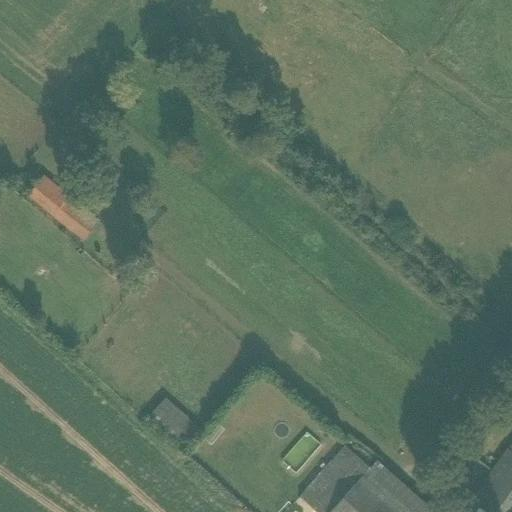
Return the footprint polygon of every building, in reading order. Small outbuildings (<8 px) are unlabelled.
[(84,242),(101,221),(44,175),(28,196),(84,242)] [(184,450),(202,430),(166,397),(148,417),(184,450)] [(315,511),(434,511),(427,505),(421,511),(420,511),(346,446),(300,498),(315,511)] [(259,508),(267,496),(258,490),(267,478),(229,451),(212,475),(259,508)] [(511,511),(511,454),(507,451),(472,499),(490,511),(511,511)]
